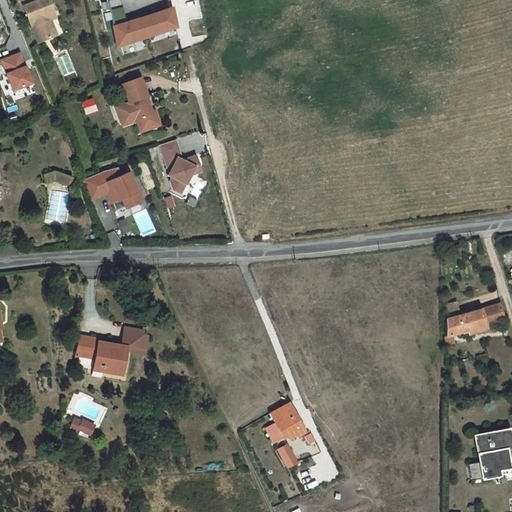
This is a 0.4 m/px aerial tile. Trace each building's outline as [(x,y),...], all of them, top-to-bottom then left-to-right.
[(38,0),(35,0),(23,5),(40,46),(55,40),(47,18),(55,15),(48,0),(40,3),(38,0)] [(112,23),(112,29),(125,25),(119,0),(107,0),(108,5),(110,12),(112,23)] [(117,48),(176,29),(172,10),(125,25),(112,29),(115,37),(117,48)] [(55,15),(47,18),(55,40),(58,39),(52,23),(57,21),(55,15)] [(19,55),(0,62),(12,92),(30,85),(19,55)] [(118,110),(122,123),(133,119),(135,124),(138,123),(142,134),(156,130),(152,118),(153,115),(150,106),(146,108),(143,101),(149,99),(142,80),(124,87),(131,105),(118,110)] [(149,99),(143,101),(146,108),(150,106),(151,106),(149,99)] [(152,118),(156,130),(161,128),(156,114),(153,115),(152,118)] [(122,123),(124,128),(135,124),(133,119),(122,123)] [(173,142),(159,147),(168,174),(167,177),(171,179),(169,184),(171,191),(180,195),(188,177),(193,168),(197,167),(194,158),(186,160),(184,164),(180,162),(173,142)] [(197,167),(193,168),(188,177),(199,173),(197,167)] [(99,177),(86,184),(93,201),(101,198),(98,188),(103,186),(105,190),(109,188),(111,194),(107,195),(111,205),(122,201),(126,211),(141,205),(130,175),(121,178),(118,170),(99,177)] [(55,172),(44,176),(47,184),(55,181),(69,187),(73,178),(55,172)] [(103,186),(98,188),(101,198),(107,195),(111,194),(109,188),(105,190),(103,186)] [(508,319),(503,304),(446,320),(446,337),(508,319)] [(125,328),(123,346),(127,347),(127,351),(145,354),(146,346),(131,344),(134,329),(125,328)] [(144,331),(134,329),(131,344),(146,346),(148,336),(144,335),(144,331)] [(106,342),(80,337),(77,356),(96,359),(95,364),(104,365),(103,372),(123,375),(127,351),(127,347),(123,346),(106,344),(106,342)] [(94,370),(103,372),(104,365),(95,364),(94,370)] [(276,418),(266,424),(273,437),(285,430),(293,435),(307,427),(290,395),(270,406),(276,418)] [(82,422),(75,419),(71,427),(91,436),(94,430),(81,424),(82,422)] [(95,426),(83,421),(82,422),(81,424),(94,430),(95,426)] [(511,447),(511,427),(475,435),(484,480),(502,476),(501,469),(511,466),(511,461),(509,448),(511,447)] [(287,439),(276,445),(286,463),(297,457),(287,439)]
